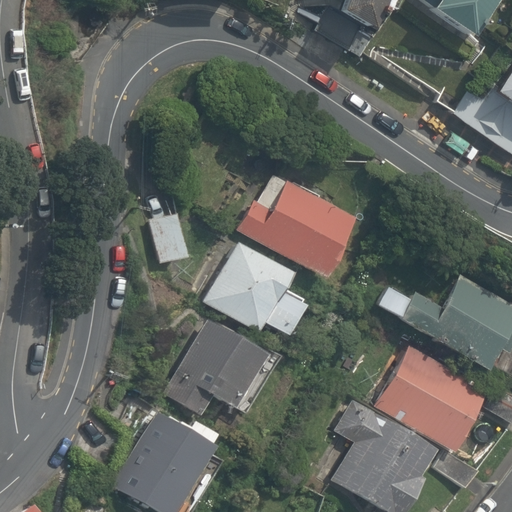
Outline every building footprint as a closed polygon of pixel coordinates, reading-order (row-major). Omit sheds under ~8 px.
[(376,0),(337,0),(331,10),(362,27),(376,0)] [(491,0),(425,0),(421,6),(466,35),(491,0)] [(511,58),(490,89),(511,104),(511,58)] [(474,68),(446,108),(510,155),(511,152),(511,127),(477,102),(492,80),(474,68)] [(344,215),(265,169),(230,228),(314,277),(327,255),(322,251),(344,215)] [(178,253),(168,210),(143,216),(153,259),(178,253)] [(284,267),(231,238),(198,298),(250,326),(255,318),(278,330),(298,295),(275,283),(284,267)] [(435,309),(408,293),(392,321),(478,370),(491,349),(500,355),(511,334),(511,306),(455,274),(435,309)] [(271,356),(200,318),(161,390),(232,428),(271,356)] [(491,381),(412,337),(371,410),(450,454),(491,381)] [(425,446),(349,399),(332,425),(350,436),(325,476),(383,511),(391,511),(416,472),(411,469),(425,446)] [(166,511),(211,439),(156,406),(108,484),(154,511),(166,511)] [(43,511),(36,502),(20,511),(43,511)]
